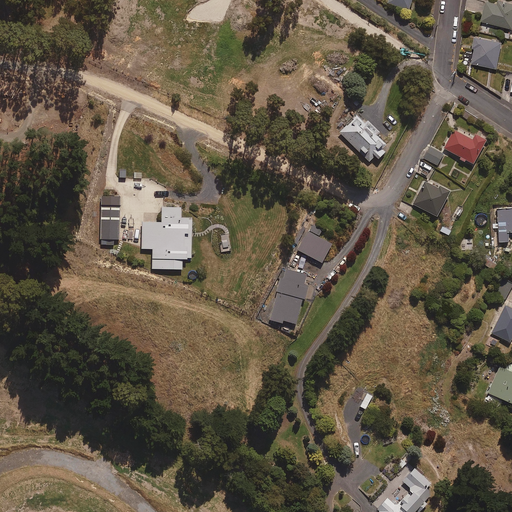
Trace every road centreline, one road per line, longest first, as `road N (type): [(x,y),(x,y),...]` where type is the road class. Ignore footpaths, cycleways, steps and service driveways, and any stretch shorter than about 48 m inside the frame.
road 1 (residential): [(79,75),(369,201),(381,199),(451,82)]
road 2 (unknown): [(381,199),(372,253),(297,370),(295,389),(320,449),(360,505)]
road 3 (unknown): [(147,511),(72,462),(30,457),(0,468)]
road 4 (track): [(443,65),(424,62),(329,0)]
